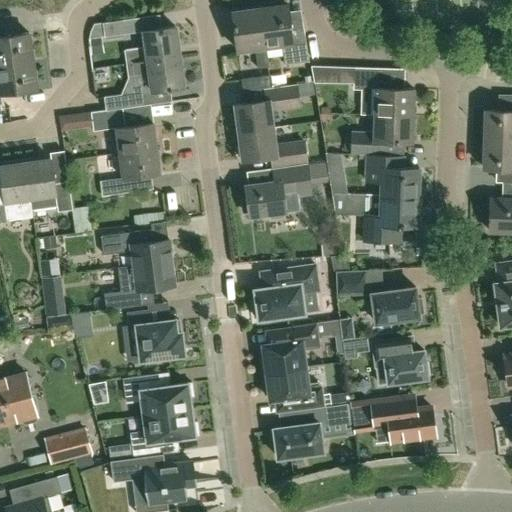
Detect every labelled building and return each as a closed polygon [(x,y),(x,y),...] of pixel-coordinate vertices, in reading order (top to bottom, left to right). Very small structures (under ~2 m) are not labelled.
[(281,46),(284,64),(309,61),(304,29),(291,31),(287,5),(260,9),(265,48),(281,46)] [(265,48),(260,9),(233,13),(238,52),(255,49),(258,69),(268,68),(265,48)] [(139,33),(137,19),(102,24),(103,37),(139,33)] [(176,26),(144,31),(146,46),(125,50),(127,63),(180,56),(176,26)] [(0,65),(32,61),(28,34),(0,37),(0,65)] [(128,76),(149,73),(152,90),(184,85),(180,56),(127,63),(128,76)] [(0,93),(36,89),(32,61),(0,65),(0,93)] [(387,70),(354,68),(353,89),(363,89),(362,116),(375,116),(375,115),(412,117),(414,90),(394,89),(394,87),(391,83),(387,83),(387,70)] [(271,89),(269,77),(241,81),(243,93),(267,90),(271,89)] [(267,90),(268,102),(235,106),(238,134),(272,129),(269,111),(298,107),(296,86),(271,89),(267,90)] [(121,94),(103,97),(105,110),(124,108),(145,105),(143,91),(121,94)] [(485,112),(484,141),(511,142),(511,96),(510,97),(509,113),(485,112)] [(124,108),(105,110),(91,112),(94,131),(116,128),(120,154),(157,148),(154,122),(127,126),(124,108)] [(374,133),(360,132),(360,137),(352,137),(351,155),(367,156),(403,157),(404,143),(411,143),(412,117),(375,115),(375,116),(374,133)] [(274,146),(272,129),(238,134),(242,161),(270,158),(271,169),(307,164),(304,142),(274,146)] [(511,142),(484,141),(483,171),(511,171),(510,183),(511,183),(511,142)] [(157,148),(120,154),(123,178),(101,181),(102,195),(135,191),(133,177),(161,173),(157,148)] [(329,173),(344,171),(342,155),(326,154),(329,173)] [(405,157),(403,157),(367,156),(366,182),(382,183),(382,196),(418,197),(419,169),(405,169),(405,157)] [(50,158),(24,162),(32,214),(33,214),(32,210),(56,206),(57,211),(72,209),(68,180),(54,182),(50,158)] [(0,218),(7,218),(32,214),(24,162),(0,165),(0,218)] [(244,215),(249,214),(249,217),(270,214),(271,219),(284,217),(283,212),(297,210),(295,196),(311,194),(307,164),(271,169),(273,182),(245,186),(247,200),(242,200),(244,215)] [(418,197),(382,196),(382,197),(369,196),(369,216),(365,216),(364,241),(401,242),(402,227),(416,228),(418,197)] [(511,199),(490,199),(489,231),(511,231),(511,199)] [(134,267),(172,262),(169,239),(153,241),(152,229),(101,235),(103,254),(128,251),(133,255),(134,267)] [(325,237),(321,242),(322,256),(340,254),(338,235),(325,237)] [(55,236),(42,237),(42,239),(43,248),(43,249),(56,247),(55,236)] [(59,257),(40,258),(43,314),(62,313),(59,257)] [(498,282),(494,283),(500,326),(511,324),(511,261),(497,264),(496,264),(496,265),(498,282)] [(174,285),(172,262),(134,267),(118,269),(121,291),(104,293),(106,309),(134,306),(132,290),(174,285)] [(316,264),(260,272),(262,288),(255,289),(257,302),(253,303),(255,317),(259,316),(259,318),(261,318),(262,322),(276,320),(275,316),(305,312),(302,292),(319,290),(316,264)] [(366,271),(336,272),(337,294),(367,293),(366,271)] [(371,291),(375,322),(419,317),(418,314),(423,314),(420,294),(415,294),(414,285),(371,291)] [(163,357),(185,355),(182,332),(177,333),(176,320),(151,323),(149,310),(127,312),(129,326),(137,325),(141,360),(146,360),(146,364),(163,362),(163,357)] [(266,372),(305,367),(303,350),(319,348),(316,324),(288,328),(290,341),(263,345),(264,352),(260,352),(262,370),(266,369),(266,372)] [(392,338),(372,341),(375,368),(376,367),(378,384),(388,383),(427,377),(427,375),(430,375),(428,361),(425,362),(424,350),(414,352),(412,352),(410,336),(409,336),(406,336),(392,338)] [(357,338),(359,352),(369,351),(367,337),(357,338)] [(308,385),(305,367),(266,372),(270,400),(293,397),(295,411),(301,411),(324,408),(324,407),(321,387),(317,384),(308,385)] [(16,370),(13,376),(1,379),(12,422),(21,420),(22,423),(26,425),(36,423),(38,419),(30,386),(33,381),(27,377),(26,372),(22,373),(16,370)] [(190,397),(194,396),(192,383),(151,389),(149,375),(124,378),(127,402),(142,400),(144,415),(192,409),(190,397)] [(0,425),(12,422),(1,379),(0,379),(0,425)] [(107,393),(105,381),(89,384),(92,395),(107,393)] [(431,406),(415,409),(414,395),(394,398),(371,401),(375,428),(376,428),(389,426),(392,441),(435,435),(431,406)] [(371,428),(367,401),(350,404),(354,429),(354,431),(371,428)] [(301,411),(303,425),(274,428),(274,431),(270,432),(272,445),(276,445),(278,458),(324,452),(320,423),(345,420),(343,405),(324,407),(324,408),(301,411)] [(192,409),(144,415),(146,432),(131,434),(135,458),(160,454),(158,441),(199,435),(197,422),(193,423),(192,409)] [(85,429),(46,439),(52,463),(91,452),(85,429)] [(113,482),(132,480),(146,478),(149,503),(167,500),(186,498),(185,492),(184,492),(183,485),(195,484),(193,462),(165,466),(164,454),(135,458),(111,461),(113,482)] [(67,473),(58,476),(62,492),(71,490),(67,473)] [(35,499),(13,505),(6,507),(7,511),(51,511),(53,511),(49,496),(62,492),(58,476),(31,484),(35,499)]
